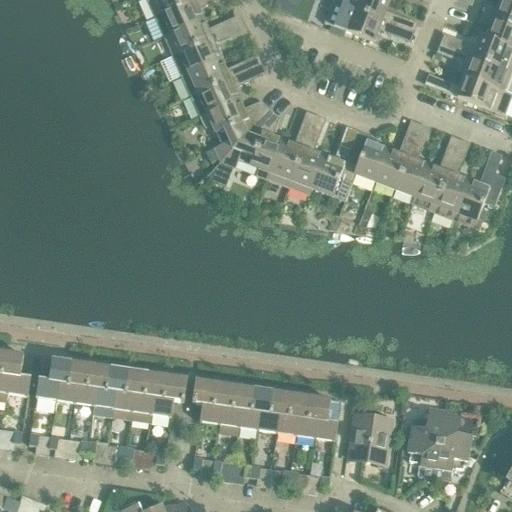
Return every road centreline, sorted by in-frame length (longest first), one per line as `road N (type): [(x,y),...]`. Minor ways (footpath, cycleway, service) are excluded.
road 1 (residential): [(402,105),(396,116),(368,126),(290,94),(258,15)]
road 2 (residential): [(170,493),(0,464)]
road 3 (residential): [(412,76),(258,15)]
